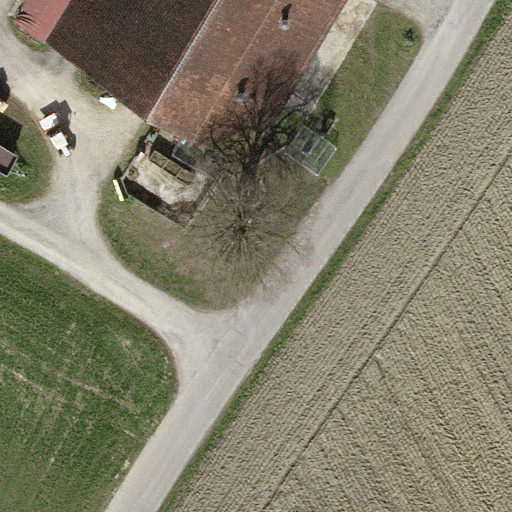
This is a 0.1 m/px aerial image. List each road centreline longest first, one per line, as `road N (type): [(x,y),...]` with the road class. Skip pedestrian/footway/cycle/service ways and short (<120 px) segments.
road 1 (unclassified): [(136,511),(238,357),(330,238),(479,0)]
road 2 (track): [(0,216),(238,357)]
